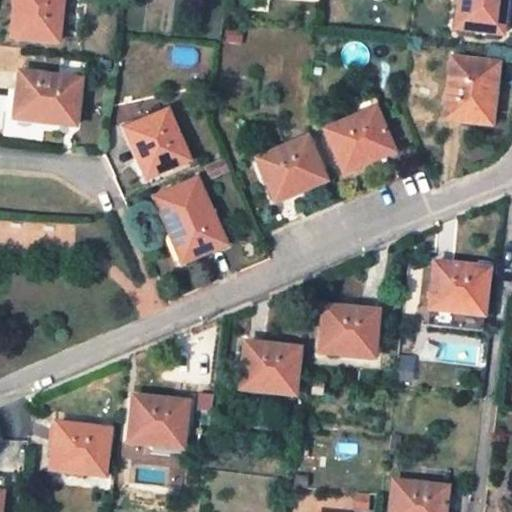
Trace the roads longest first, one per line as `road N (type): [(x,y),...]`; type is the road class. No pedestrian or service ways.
road 1 (residential): [(511,169),(0,382)]
road 2 (residential): [(511,261),(485,511)]
